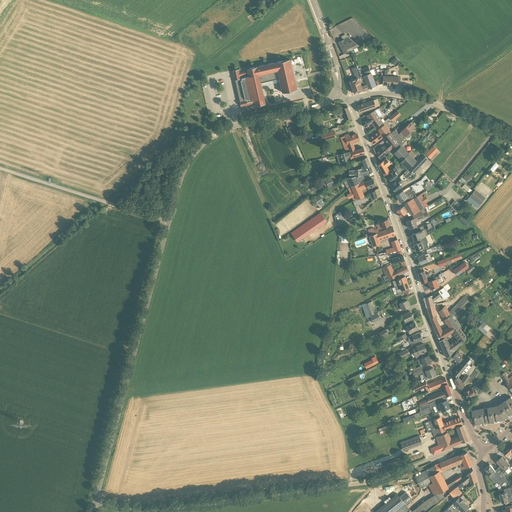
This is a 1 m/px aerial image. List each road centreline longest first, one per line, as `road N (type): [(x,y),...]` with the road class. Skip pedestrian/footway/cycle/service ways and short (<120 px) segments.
road 1 (unclassified): [(475,441),(368,482),(155,510),(95,500)]
road 2 (tertiary): [(475,441),(348,100)]
road 3 (unclassified): [(95,500),(168,223)]
road 4 (unclassified): [(168,223),(184,167),(202,144),(236,126),(322,105),(334,93)]
road 5 (unclassified): [(0,169),(168,223)]
road 6 (unclassified): [(348,100),(378,93),(424,99),(511,139)]
road 7 (track): [(0,290),(107,203)]
